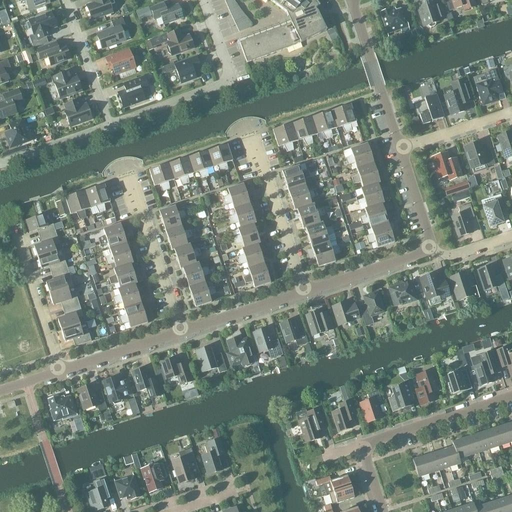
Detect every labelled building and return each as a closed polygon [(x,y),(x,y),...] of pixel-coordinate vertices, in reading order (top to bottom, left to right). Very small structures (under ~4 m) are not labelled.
[(17,0),(18,2),(24,0),(29,11),(50,4),(48,0),(17,0)] [(92,21),(113,14),(110,6),(114,4),(112,0),(97,0),(98,2),(86,6),(92,21)] [(239,33),(250,29),(251,28),(252,27),(252,26),(252,25),(252,24),(251,24),(242,13),(241,11),(233,0),(224,0),(225,2),(231,17),(239,33)] [(305,0),(305,1),(304,0),(267,0),(286,13),(288,17),(292,15),(295,23),(292,25),(285,28),(284,27),(279,29),(239,44),(247,64),(287,49),(300,44),(326,31),(317,12),(315,9),(318,7),(319,7),(318,5),(317,4),(316,3),(315,2),(314,1),(313,0),(312,0),(305,0)] [(435,7),(432,0),(420,0),(415,2),(423,28),(428,26),(428,27),(430,28),(434,27),(435,25),(435,24),(440,22),(438,19),(444,17),(440,5),(435,7)] [(447,0),(444,1),(448,12),(466,6),(467,10),(476,7),(473,0),(447,0)] [(166,10),(163,4),(150,9),(154,20),(161,18),(164,25),(183,18),(178,5),(166,10)] [(149,8),(136,13),(139,20),(152,16),(149,8)] [(396,12),(395,9),(389,11),(389,10),(380,13),(388,38),(387,34),(401,30),(402,33),(409,31),(402,9),(396,12)] [(50,37),(48,31),(56,28),(56,26),(57,23),(55,20),(53,18),(51,13),(28,21),(34,36),(35,36),(37,41),(50,37)] [(113,29),(96,35),(102,50),(126,42),(123,33),(127,32),(127,31),(122,19),(111,23),(113,29)] [(338,38),(333,28),(327,32),(331,41),(338,38)] [(182,38),(179,31),(167,35),(170,43),(167,44),(167,46),(167,47),(166,49),(168,53),(169,54),(171,56),(171,57),(194,49),(189,36),(182,38)] [(153,40),(146,42),(149,50),(156,48),(153,40)] [(54,50),(52,44),(36,50),(40,61),(48,58),(51,67),(70,60),(65,46),(54,50)] [(131,56),(129,50),(105,59),(108,65),(110,64),(115,76),(135,69),(133,62),(134,62),(135,62),(135,61),(135,60),(135,59),(135,58),(134,57),(133,56),(132,56),(131,56)] [(181,84),(196,79),(192,68),(199,65),(197,58),(174,66),(176,71),(174,72),(177,80),(179,79),(181,84)] [(0,85),(8,82),(5,74),(11,71),(7,60),(0,62),(0,85)] [(471,67),(464,70),(466,75),(473,73),(471,67)] [(483,106),(498,101),(496,96),(502,93),(495,71),(484,74),(487,82),(476,86),(483,106)] [(60,100),(81,92),(76,76),(67,79),(65,73),(51,78),(54,85),(55,85),(60,100)] [(148,89),(143,77),(123,84),(123,85),(126,84),(128,89),(127,89),(126,91),(118,94),(123,109),(145,101),(141,92),(148,89)] [(452,85),(452,87),(443,89),(445,96),(445,97),(446,102),(449,109),(451,116),(465,112),(460,95),(467,93),(463,81),(452,85)] [(32,84),(21,88),(23,94),(34,90),(32,84)] [(22,102),(18,90),(0,96),(0,97),(3,96),(5,102),(0,103),(0,119),(0,120),(17,114),(13,105),(22,102)] [(442,117),(435,95),(424,99),(425,102),(418,105),(417,105),(417,106),(416,107),(416,108),(416,109),(416,110),(418,115),(419,115),(422,126),(430,123),(429,121),(442,117)] [(79,107),(77,106),(76,102),(79,101),(78,100),(64,105),(67,112),(64,113),(70,128),(92,120),(86,105),(79,107)] [(446,102),(440,104),(442,111),(449,109),(446,102)] [(340,108),(348,133),(352,132),(350,125),(356,123),(351,106),(341,109),(341,107),(340,108)] [(345,134),(348,133),(340,108),(340,109),(331,112),(336,129),(342,127),(345,134)] [(331,131),(336,129),(331,112),(322,115),(321,114),(329,139),(332,138),(331,131)] [(326,140),(329,139),(321,114),(320,114),(321,115),(311,118),(317,135),(322,134),(326,140)] [(412,115),(410,116),(412,125),(418,123),(416,118),(413,119),(412,115)] [(312,137),(317,135),(311,118),(302,121),(302,120),(301,120),(310,146),(313,145),(312,137)] [(306,147),(310,146),(301,120),(301,122),(292,125),(298,142),(303,140),(306,147)] [(10,148),(28,142),(21,121),(9,125),(11,131),(5,134),(10,148)] [(292,143),(298,142),(292,125),(283,128),(282,126),(290,152),(293,151),(292,143)] [(287,153),(290,152),(282,126),(282,127),(282,128),(272,131),(278,148),(284,146),(287,153)] [(511,135),(511,133),(498,137),(505,160),(511,157),(511,135)] [(483,152),(479,143),(464,148),(471,170),(486,165),(487,168),(495,165),(490,150),(483,152)] [(346,162),(372,154),(372,153),(370,154),(367,144),(350,150),(352,156),(345,159),(346,162)] [(217,148),(225,172),(228,171),(226,163),(232,161),(227,146),(218,149),(217,148)] [(217,149),(207,152),(213,168),(218,166),(221,173),(225,172),(217,148),(216,148),(217,149)] [(198,154),(197,154),(205,178),(208,177),(207,170),(213,168),(207,152),(198,155),(198,154)] [(452,164),(451,163),(450,162),(447,153),(432,158),(438,180),(448,177),(450,181),(462,177),(456,159),(456,162),(452,164)] [(197,155),(188,158),(193,174),(199,172),(202,179),(205,178),(197,154),(197,155)] [(356,169),(373,164),(370,155),(372,154),(346,162),(347,165),(355,164),(356,169)] [(178,160),(186,184),(189,183),(188,176),(193,174),(188,158),(179,161),(178,160)] [(178,162),(169,165),(174,180),(179,179),(182,185),(186,184),(178,160),(178,162)] [(352,181),(378,173),(376,173),(373,164),(356,169),(358,175),(351,178),(352,181)] [(159,166),(158,167),(166,191),(170,190),(168,182),(174,180),(169,165),(159,168),(159,166)] [(301,172),(299,166),(282,172),(285,182),(284,182),(309,174),(308,171),(301,172)] [(159,168),(149,171),(154,187),(160,185),(163,192),(166,191),(158,167),(159,168)] [(360,190),(380,183),(377,174),(378,174),(378,173),(352,181),(354,185),(361,183),(363,188),(360,189),(360,190)] [(309,174),(284,182),(284,183),(285,182),(288,192),(305,186),(303,181),(310,177),(309,174)] [(467,182),(455,186),(457,193),(469,189),(467,182)] [(356,202),(382,193),(381,193),(378,184),(380,184),(380,183),(360,190),(362,195),(355,198),(356,202)] [(229,196),(222,199),(223,202),(248,194),(246,194),(243,185),(227,190),(229,196)] [(94,188),(102,213),(105,212),(104,205),(110,203),(104,186),(95,189),(94,187),(94,188)] [(290,202),(315,194),(314,190),(307,192),(305,186),(288,192),(291,201),(290,201),(290,202)] [(99,214),(102,213),(94,188),(94,189),(85,192),(90,209),(96,207),(99,214)] [(85,211),(90,209),(85,192),(75,195),(75,194),(74,194),(83,219),(86,218),(85,211)] [(467,192),(460,194),(462,200),(469,198),(467,192)] [(364,210),(384,203),(381,194),(382,194),(382,193),(356,202),(358,205),(365,203),(367,209),(364,209),(364,210)] [(79,220),(83,219),(74,194),(75,195),(65,198),(70,215),(76,214),(79,220)] [(248,194),(223,202),(224,205),(232,204),(234,209),(249,204),(246,195),(248,195),(248,194)] [(294,211),(314,205),(314,204),(311,205),(310,200),(316,197),(315,194),(290,202),(291,202),(294,211)] [(349,195),(340,198),(342,203),(351,201),(349,195)] [(496,227),(497,225),(503,223),(499,213),(505,211),(501,197),(494,199),(495,203),(483,207),(489,228),(491,227),(492,229),(496,227)] [(65,203),(57,206),(60,215),(68,212),(65,203)] [(361,222),(386,213),(385,214),(382,205),(384,204),(384,203),(364,210),(366,215),(360,219),(361,222)] [(235,215),(229,218),(230,222),(254,214),(254,213),(253,214),(249,204),(234,209),(235,215)] [(458,238),(472,233),(468,220),(474,218),(470,204),(458,208),(459,212),(457,216),(451,218),(458,238)] [(299,220),(324,212),(323,209),(316,210),(314,205),(294,211),(295,211),(297,211),(300,220),(298,220),(299,220)] [(175,207),(159,212),(162,222),(161,222),(185,215),(184,211),(177,213),(175,207)] [(303,230),(322,223),(320,224),(318,219),(325,215),(324,212),(299,220),(299,221),(300,220),(303,230)] [(371,229),(388,224),(385,214),(386,214),(386,213),(361,222),(362,225),(369,224),(371,229)] [(254,214),(230,222),(231,225),(238,223),(240,228),(238,229),(238,230),(256,224),(253,214),(254,214)] [(185,215),(161,222),(161,223),(162,222),(165,232),(181,227),(179,221),(186,218),(185,215)] [(55,232),(53,225),(52,220),(46,222),(44,216),(26,222),(29,233),(41,230),(43,236),(39,238),(55,232)] [(322,223),(303,230),(305,229),(308,238),(307,239),(333,231),(332,228),(324,229),(322,223)] [(99,242),(125,234),(123,234),(120,224),(103,230),(105,236),(98,239),(99,242)] [(239,235),(233,238),(234,242),(258,234),(258,233),(257,234),(254,225),(256,224),(238,230),(239,235)] [(367,241),(392,233),(392,232),(391,233),(388,224),(371,229),(373,235),(366,238),(367,241)] [(181,227),(165,232),(168,241),(167,241),(167,242),(191,234),(191,232),(190,231),(183,232),(181,227)] [(312,248),(329,243),(327,237),(334,234),(333,234),(333,231),(307,239),(307,240),(309,239),(312,248)] [(38,258),(56,252),(54,246),(59,245),(55,232),(39,238),(44,237),(46,243),(34,247),(38,258)] [(392,233),(367,241),(368,244),(375,243),(377,249),(394,243),(391,234),(392,233)] [(110,250),(127,244),(124,235),(125,234),(99,242),(100,246),(108,244),(110,250)] [(191,234),(167,242),(169,242),(172,251),(190,245),(187,246),(186,240),(192,237),(191,234)] [(258,234),(234,242),(235,245),(241,244),(243,249),(240,250),(242,250),(260,244),(257,235),(258,234)] [(313,259),(339,250),(338,247),(330,248),(329,243),(312,248),(315,258),(313,258),(313,259)] [(106,262),(131,254),(131,253),(130,254),(127,244),(110,250),(111,255),(105,259),(106,262)] [(243,255),(237,259),(238,262),(262,254),(261,254),(258,245),(260,244),(242,250),(243,255)] [(190,245),(172,251),(174,251),(177,260),(176,260),(200,253),(199,249),(192,251),(190,245)] [(339,250),(313,259),(314,259),(315,258),(318,268),(335,263),(333,257),(340,253),(339,250)] [(51,274),(67,269),(63,257),(58,259),(56,252),(38,258),(41,270),(53,266),(55,272),(51,274)] [(200,253),(176,260),(176,261),(177,260),(180,270),(198,264),(198,263),(196,264),(194,259),(201,256),(200,253)] [(113,270),(133,264),(130,254),(131,254),(106,262),(107,265),(114,264),(116,269),(113,270)] [(262,254),(238,262),(239,265),(246,264),(248,269),(264,264),(261,255),(262,254)] [(511,258),(503,261),(509,281),(511,280),(511,258)] [(110,282),(135,274),(135,273),(134,274),(131,265),(133,264),(113,270),(115,275),(109,279),(110,282)] [(198,264),(180,270),(183,269),(186,278),(184,279),(209,271),(207,268),(200,269),(198,264)] [(250,275),(243,278),(244,281),(268,273),(267,273),(264,264),(248,269),(250,275)] [(490,267),(489,266),(483,268),(484,269),(477,271),(484,292),(497,287),(499,292),(506,289),(502,278),(495,280),(491,267),(490,267)] [(49,295),(68,289),(73,287),(67,269),(51,274),(55,273),(58,280),(46,283),(49,295)] [(209,271),(184,279),(186,279),(189,288),(205,283),(203,278),(210,274),(209,271)] [(268,273),(244,281),(245,284),(253,283),(254,289),(270,284),(267,274),(268,274),(268,273)] [(117,290),(137,284),(134,274),(135,274),(110,282),(111,285),(118,284),(120,289),(117,290)] [(470,288),(465,274),(450,279),(457,301),(472,296),(474,300),(479,298),(475,287),(470,288)] [(438,283),(436,281),(433,275),(420,279),(427,301),(440,297),(441,299),(449,297),(444,281),(438,283)] [(395,308),(416,301),(410,282),(389,289),(395,308)] [(205,283),(189,288),(192,298),(191,298),(215,291),(214,287),(206,289),(205,283)] [(114,302),(139,294),(139,293),(138,294),(135,285),(137,284),(117,290),(119,296),(113,299),(114,302)] [(63,310),(79,305),(75,293),(70,295),(68,289),(49,295),(53,306),(65,302),(67,309),(63,310)] [(215,291),(191,298),(191,299),(192,298),(195,308),(211,303),(209,297),(216,294),(215,291)] [(373,324),(370,318),(384,313),(378,293),(363,298),(368,313),(362,315),(366,327),(373,324)] [(124,309),(141,304),(138,295),(139,294),(114,302),(115,305),(122,304),(124,309)] [(120,321),(145,313),(144,313),(141,304),(124,309),(126,315),(119,318),(120,321)] [(345,306),(343,304),(332,308),(338,327),(353,322),(352,321),(359,319),(354,305),(348,307),(347,305),(345,306)] [(79,325),(85,323),(83,317),(79,305),(63,310),(63,311),(67,309),(69,316),(58,320),(61,331),(79,325)] [(323,320),(320,312),(306,316),(312,337),(322,334),(327,336),(328,340),(335,338),(329,318),(323,320)] [(145,313),(120,321),(121,325),(128,323),(130,329),(147,324),(144,314),(146,314),(145,313)] [(298,334),(293,320),(280,325),(286,344),(295,341),(297,347),(308,343),(304,332),(298,334)] [(79,325),(61,331),(65,343),(77,339),(79,345),(75,347),(91,342),(87,329),(88,329),(86,323),(85,323),(79,325)] [(267,329),(253,334),(259,354),(268,351),(271,360),(276,358),(283,356),(278,341),(272,342),(267,329)] [(242,349),(239,338),(227,342),(231,354),(228,355),(231,367),(242,364),(243,367),(245,366),(247,367),(251,366),(252,364),(253,364),(248,347),(242,349)] [(214,356),(211,347),(195,352),(202,373),(217,368),(219,374),(227,371),(221,354),(214,356)] [(511,352),(509,353),(507,348),(496,352),(501,368),(507,366),(511,377),(511,376),(511,352)] [(473,367),(468,368),(471,376),(476,374),(480,387),(493,383),(491,376),(499,373),(492,353),(471,359),(473,367)] [(463,357),(456,359),(459,367),(465,365),(463,357)] [(184,384),(192,382),(186,363),(178,365),(176,358),(160,364),(166,381),(181,375),(184,384)] [(284,358),(277,360),(280,368),(287,366),(284,358)] [(149,381),(145,369),(131,373),(138,392),(146,390),(150,400),(161,396),(155,379),(149,381)] [(162,370),(156,371),(159,382),(165,381),(162,370)] [(465,371),(464,370),(447,376),(449,384),(448,384),(447,384),(451,395),(452,394),(453,395),(456,394),(456,393),(465,390),(465,391),(471,389),(471,390),(472,390),(465,370),(465,371)] [(421,406),(435,402),(432,393),(439,391),(433,371),(419,375),(421,383),(418,384),(420,390),(416,391),(421,406)] [(119,383),(118,382),(116,378),(104,382),(111,404),(112,403),(114,405),(121,403),(122,400),(123,400),(123,398),(131,395),(127,381),(119,383)] [(409,409),(409,408),(409,407),(408,403),(413,401),(407,384),(392,389),(394,395),(392,398),(389,399),(393,412),(404,409),(404,410),(405,410),(405,411),(406,411),(407,411),(408,410),(409,409)] [(95,395),(92,386),(77,391),(84,411),(99,406),(101,411),(107,409),(101,393),(95,395)] [(196,389),(182,393),(185,400),(198,396),(196,389)] [(367,424),(381,419),(376,406),(382,404),(378,392),(367,395),(369,401),(360,404),(367,424)] [(77,416),(71,397),(64,399),(64,397),(58,399),(58,397),(48,400),(51,410),(50,411),(54,422),(62,419),(62,421),(77,416)] [(338,433),(352,429),(348,417),(354,415),(350,402),(339,405),(341,411),(332,414),(338,433)] [(306,444),(321,439),(318,430),(319,428),(319,427),(324,426),(319,409),(307,414),(306,411),(297,415),(306,444)] [(84,431),(82,425),(75,427),(77,434),(84,431)] [(499,447),(510,444),(504,426),(494,430),(499,447)] [(489,450),(499,447),(494,430),(483,433),(489,450)] [(479,454),(489,450),(483,433),(473,436),(479,454)] [(468,457),(479,454),(473,436),(463,440),(468,457)] [(208,475),(222,471),(218,457),(225,455),(220,440),(204,445),(207,455),(202,457),(208,475)] [(459,460),(468,457),(463,440),(452,443),(459,465),(460,465),(459,460)] [(449,468),(459,465),(452,443),(453,448),(443,451),(449,468)] [(179,485),(194,480),(189,465),(195,462),(191,450),(184,452),(186,458),(172,463),(179,485)] [(439,472),(449,468),(443,451),(434,454),(439,472)] [(429,475),(439,472),(434,454),(423,457),(429,475)] [(418,479),(429,475),(423,457),(412,461),(418,479)] [(167,478),(162,464),(154,467),(154,466),(141,471),(146,486),(147,486),(149,493),(152,492),(154,493),(158,492),(159,490),(162,489),(159,482),(162,481),(162,480),(167,478)] [(104,470),(91,474),(93,480),(105,476),(104,470)] [(140,498),(133,474),(132,474),(133,477),(115,483),(114,480),(113,480),(120,501),(126,499),(126,501),(130,499),(131,501),(140,498)] [(347,476),(329,482),(333,493),(350,487),(347,476)] [(316,486),(330,481),(328,477),(315,481),(316,486)] [(92,511),(95,511),(107,508),(103,497),(110,495),(105,480),(94,483),(96,491),(87,494),(92,511)] [(350,487),(333,493),(328,494),(332,505),(337,504),(354,499),(350,487)] [(497,511),(508,511),(505,499),(494,502),(497,511)] [(486,511),(497,511),(494,502),(484,506),(486,511)]
